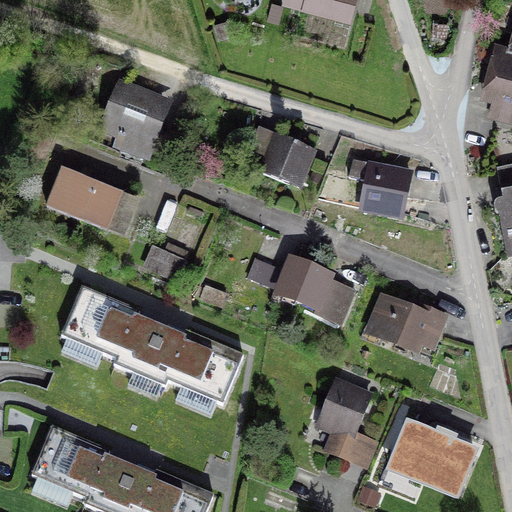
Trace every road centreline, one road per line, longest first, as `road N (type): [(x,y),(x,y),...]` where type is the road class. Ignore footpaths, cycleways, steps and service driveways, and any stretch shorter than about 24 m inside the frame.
road 1 (residential): [(10,15),(412,144),(443,141)]
road 2 (residential): [(511,471),(443,141)]
road 3 (residential): [(443,141),(396,0)]
